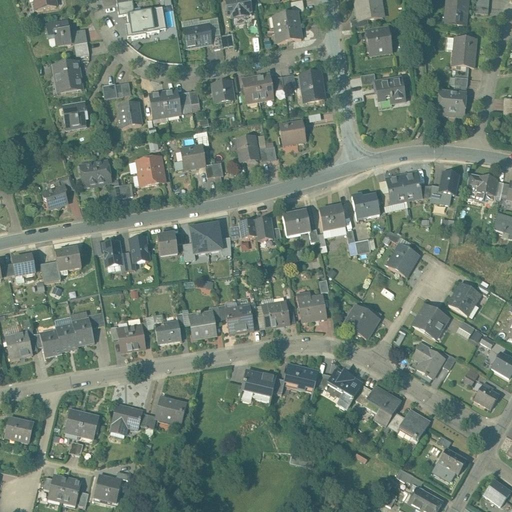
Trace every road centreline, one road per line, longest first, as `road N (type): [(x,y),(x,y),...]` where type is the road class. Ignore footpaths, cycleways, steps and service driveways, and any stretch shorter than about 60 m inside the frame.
road 1 (tertiary): [(357,162),(235,201),(0,245)]
road 2 (residential): [(373,364),(350,350),(290,346),(58,384)]
road 3 (residential): [(338,50),(208,69),(146,69),(88,0)]
road 4 (residential): [(490,448),(476,426),(373,364)]
road 5 (residential): [(474,149),(511,11)]
road 6 (residential): [(58,384),(29,496),(15,507)]
